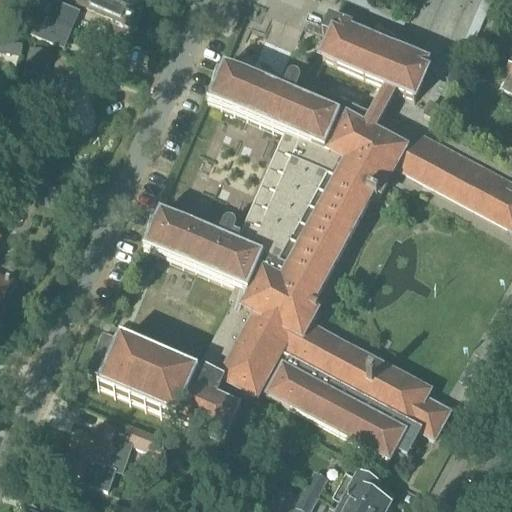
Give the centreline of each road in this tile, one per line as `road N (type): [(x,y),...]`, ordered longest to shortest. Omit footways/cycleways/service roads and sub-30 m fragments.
road 1 (residential): [(0,474),(114,210)]
road 2 (residential): [(114,210),(206,0)]
